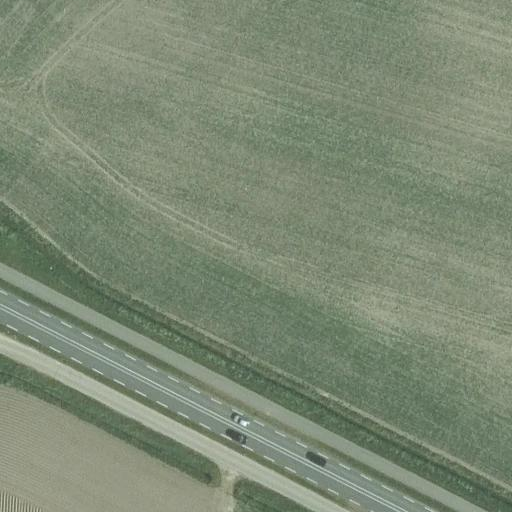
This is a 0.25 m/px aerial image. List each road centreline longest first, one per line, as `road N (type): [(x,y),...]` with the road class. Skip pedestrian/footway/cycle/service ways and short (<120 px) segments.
road 1 (unclassified): [(0,270),(470,511)]
road 2 (primary): [(400,511),(0,307)]
road 3 (unclassified): [(328,511),(0,348)]
